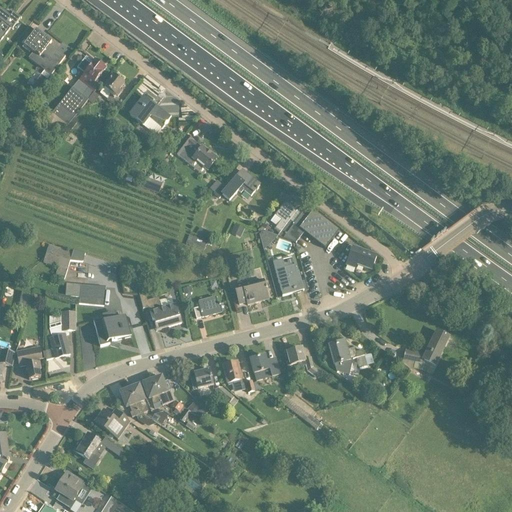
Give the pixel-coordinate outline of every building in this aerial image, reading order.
[(0,43),(10,29),(12,30),(20,19),(13,14),(10,17),(0,9),(0,43)] [(50,42),(34,30),(23,46),(32,53),(28,59),(50,76),(63,59),(53,52),(51,54),(45,50),(50,42)] [(105,69),(94,61),(84,75),(79,81),(88,88),(84,94),(85,95),(83,97),(72,89),(58,108),(52,115),(67,127),(74,119),(82,108),(88,102),(94,94),(97,89),(102,84),(97,80),(105,69)] [(38,93),(47,81),(41,76),(32,88),(38,93)] [(99,95),(107,101),(114,106),(113,107),(117,111),(123,103),(117,98),(121,93),(119,91),(124,84),(114,76),(99,95)] [(98,97),(94,94),(88,102),(92,105),(98,97)] [(143,99),(129,117),(143,128),(149,120),(162,130),(170,120),(157,110),(143,99)] [(79,122),(74,119),(67,127),(63,132),(68,136),(70,133),(79,122)] [(194,162),(206,172),(216,160),(201,148),(192,141),(187,137),(173,154),(179,158),(190,167),(194,162)] [(257,189),(259,186),(245,176),(243,179),(238,175),(235,178),(235,179),(227,188),(222,184),(221,185),(214,194),(213,195),(219,200),(221,196),(228,202),(237,191),(241,194),(242,192),(250,198),(255,191),(256,191),(258,189),(257,189)] [(145,188),(160,194),(163,185),(149,179),(145,188)] [(210,191),(214,194),(221,185),(217,182),(210,191)] [(294,225),(289,221),(297,212),(285,203),(275,216),(281,221),(274,230),(279,234),(277,237),(283,239),(294,225)] [(298,219),(294,225),(283,239),(295,244),(304,233),(325,249),(338,232),(313,212),(303,223),(298,219)] [(232,234),(242,238),(245,229),(236,226),(232,234)] [(197,235),(205,239),(209,232),(201,228),(197,235)] [(278,247),(276,236),(269,237),(267,230),(260,232),(264,250),(278,247)] [(189,236),(186,245),(199,250),(203,241),(189,236)] [(66,272),(68,266),(71,255),(50,248),(45,265),(66,272)] [(346,266),(355,269),(356,266),(371,271),(376,257),(352,249),(346,266)] [(73,252),(70,263),(82,264),(85,256),(73,252)] [(282,297),(290,295),(289,291),(302,288),(298,273),(296,274),(295,267),(275,272),(278,284),(279,284),(282,297)] [(241,287),(234,289),(239,306),(247,303),(248,307),(256,304),(256,302),(268,299),(263,281),(241,286),(241,287)] [(79,304),(103,307),(105,288),(66,284),(65,297),(79,299),(79,304)] [(151,321),(153,320),(156,331),(181,324),(179,318),(177,313),(176,314),(174,306),(161,309),(158,298),(147,301),(145,295),(140,296),(139,295),(143,309),(147,308),(151,321)] [(222,313),(220,305),(218,305),(216,298),(198,302),(199,303),(198,303),(199,308),(193,310),(196,320),(222,313)] [(49,330),(51,339),(50,340),(55,359),(70,355),(65,336),(68,336),(68,332),(75,332),(75,315),(61,317),(62,327),(49,330)] [(130,338),(125,317),(103,323),(103,321),(94,324),(100,348),(109,346),(108,342),(111,341),(112,342),(130,338)] [(423,362),(435,368),(449,338),(436,332),(431,343),(425,356),(405,352),(403,361),(423,366),(423,362)] [(345,372),(343,365),(351,362),(350,361),(356,359),(358,369),(373,365),(370,355),(364,357),(363,351),(355,353),(354,349),(343,352),(341,344),(329,348),(334,367),(336,374),(345,372)] [(41,371),(39,363),(39,361),(41,360),(39,349),(16,353),(18,368),(26,367),(28,381),(32,380),(32,381),(37,380),(37,379),(40,379),(39,371),(41,371)] [(287,353),(290,367),(297,365),(298,368),(305,367),(307,372),(316,378),(320,372),(313,368),(311,358),(304,360),(301,349),(287,353)] [(0,383),(2,384),(1,375),(3,375),(2,367),(2,365),(12,368),(15,354),(1,351),(0,353),(0,383)] [(250,360),(254,375),(256,383),(271,378),(271,379),(279,377),(275,361),(266,364),(264,356),(250,360)] [(239,372),(237,364),(228,366),(229,367),(223,368),(227,385),(233,383),(234,389),(243,387),(240,377),(241,376),(240,372),(239,372)] [(209,371),(194,375),(195,380),(191,381),(193,391),(198,390),(213,387),(209,371)] [(169,404),(173,403),(174,402),(171,391),(167,393),(161,378),(152,381),(162,407),(169,404)] [(162,407),(152,381),(143,385),(149,401),(151,400),(153,406),(155,410),(162,407)] [(245,384),(247,391),(248,394),(262,390),(254,384),(252,385),(252,383),(245,384)] [(146,418),(152,422),(152,421),(146,417),(148,417),(145,409),(147,409),(144,402),(139,387),(129,390),(139,417),(143,416),(144,419),(146,418)] [(215,392),(215,393),(229,404),(233,407),(238,402),(222,388),(215,391),(215,392)] [(139,417),(129,390),(120,393),(126,408),(129,407),(132,413),(130,414),(131,419),(136,417),(137,421),(144,419),(143,416),(139,417)] [(321,423),(283,396),(279,403),(317,429),(321,423)] [(175,403),(174,402),(173,403),(170,407),(179,413),(177,415),(180,417),(181,415),(183,416),(179,421),(184,424),(191,414),(175,403)] [(202,408),(195,416),(201,421),(208,413),(202,408)] [(119,430),(123,432),(130,423),(129,422),(127,419),(118,413),(113,419),(103,412),(95,424),(113,437),(119,430)] [(152,421),(152,422),(161,428),(164,423),(155,417),(152,421)] [(188,423),(185,427),(192,432),(195,427),(188,423)] [(0,476),(2,474),(0,473),(8,461),(4,434),(0,434),(0,476)] [(73,453),(86,460),(83,464),(93,471),(99,461),(91,456),(100,443),(87,435),(80,447),(78,446),(73,453)] [(105,438),(101,445),(121,459),(125,453),(105,438)] [(85,485),(75,479),(72,485),(64,479),(56,492),(74,503),(85,485)] [(130,507),(137,511),(145,500),(138,495),(130,507)] [(129,511),(111,499),(103,511),(129,511)]
